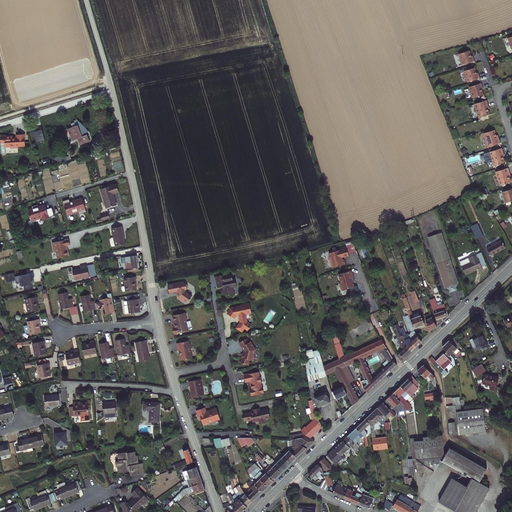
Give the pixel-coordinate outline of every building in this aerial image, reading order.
[(470,50),(459,53),(462,64),(475,60),(474,56),(472,57),(470,50)] [(475,67),(465,70),(468,81),(480,78),(479,74),(478,74),(475,67)] [(472,97),(483,94),(480,87),(482,86),(481,82),(468,86),(472,97)] [(489,106),(487,100),(475,104),(479,117),(490,114),(487,107),(489,106)] [(89,130),(79,119),(76,120),(77,124),(69,127),(72,138),(77,137),(80,143),(89,140),(87,133),(85,134),(84,132),(89,130)] [(42,128),(34,130),(37,142),(45,140),(42,128)] [(497,136),(494,129),(484,132),(488,146),(501,142),(498,136),(497,136)] [(1,135),(1,143),(6,142),(6,146),(11,146),(11,147),(19,147),(19,145),(25,145),(25,141),(26,141),(26,133),(18,133),(18,136),(11,137),(11,135),(7,135),(7,134),(1,135)] [(504,153),(502,147),(490,151),(494,164),(504,161),(502,154),(504,153)] [(66,159),(65,153),(56,156),(58,162),(66,159)] [(56,170),(51,171),(52,174),(51,176),(56,195),(56,194),(54,186),(55,182),(61,181),(60,177),(61,173),(65,172),(70,173),(70,174),(71,171),(75,172),(75,175),(78,176),(72,177),(78,178),(77,184),(80,183),(76,163),(70,164),(67,163),(62,164),(61,167),(65,168),(57,170),(56,170)] [(511,174),(509,167),(497,171),(501,185),(511,182),(509,174),(511,174)] [(116,182),(100,187),(106,206),(116,203),(113,192),(119,190),(116,182)] [(511,188),(502,191),(506,202),(511,200),(511,188)] [(83,208),(79,195),(63,199),(68,211),(83,208)] [(29,218),(51,211),(49,204),(43,205),(41,201),(26,206),(29,218)] [(15,243),(8,217),(5,217),(6,220),(0,220),(0,222),(5,245),(15,243)] [(115,244),(125,242),(123,234),(124,234),(122,224),(112,227),(113,236),(111,237),(110,238),(111,243),(113,244),(115,244)] [(476,235),(481,233),(476,224),(471,227),(476,235)] [(458,283),(442,232),(428,237),(445,288),(445,287),(449,289),(450,291),(456,289),(456,286),(458,283)] [(69,239),(51,242),(53,252),(56,252),(57,258),(70,256),(68,245),(70,245),(69,239)] [(491,256),(505,248),(501,241),(497,243),(496,240),(494,239),(490,242),(488,244),(490,247),(487,248),(491,256)] [(346,247),(328,252),(332,267),(344,263),(342,258),(349,256),(349,253),(356,251),(353,240),(345,242),(346,247)] [(460,262),(466,275),(487,265),(480,252),(460,262)] [(135,268),(133,254),(120,256),(121,262),(126,261),(128,269),(135,268)] [(72,268),(74,279),(89,276),(86,264),(79,265),(80,267),(72,268)] [(352,270),(338,274),(342,290),(354,286),(351,278),(354,277),(352,270)] [(34,272),(15,276),(17,282),(21,281),(22,285),(24,285),(25,289),(34,288),(32,277),(35,276),(34,272)] [(232,287),(236,286),(235,277),(232,277),(231,273),(225,274),(225,273),(215,275),(217,285),(222,284),(223,288),(222,288),(223,294),(227,294),(228,294),(229,294),(229,293),(233,292),(232,287)] [(124,277),(126,290),(137,288),(135,279),(137,279),(136,275),(124,277)] [(190,297),(192,294),(186,290),(186,288),(187,287),(188,286),(188,285),(188,284),(187,283),(186,282),(184,282),(184,281),(168,285),(170,293),(178,291),(179,297),(181,296),(179,298),(183,301),(184,301),(186,303),(189,299),(190,299),(191,298),(190,297)] [(59,294),(62,309),(74,306),(72,297),(68,298),(67,292),(59,294)] [(83,309),(95,307),(94,301),(93,298),(89,298),(88,292),(79,294),(83,309)] [(28,311),(38,309),(36,300),(38,300),(37,295),(25,298),(28,311)] [(95,307),(99,306),(99,308),(101,308),(103,313),(115,310),(112,301),(109,302),(108,295),(99,297),(100,299),(94,301),(95,307)] [(139,298),(127,300),(129,312),(140,311),(139,302),(140,302),(139,298)] [(437,319),(448,315),(446,310),(447,309),(445,303),(437,306),(435,298),(431,300),(437,319)] [(413,329),(424,325),(421,315),(412,318),(412,317),(413,317),(408,302),(404,304),(405,307),(413,329)] [(246,321),(245,313),(251,312),(250,305),(247,303),(245,304),(245,303),(241,304),(241,305),(235,306),(235,307),(232,305),(227,312),(234,317),(236,314),(239,316),(239,322),(236,327),(240,330),(243,327),(247,329),(250,324),(246,321)] [(416,346),(421,341),(416,333),(414,330),(413,329),(405,307),(401,308),(405,320),(407,319),(409,323),(408,324),(410,331),(409,336),(411,340),(416,346)] [(180,332),(187,330),(185,320),(186,320),(184,313),(171,316),(173,327),(172,327),(173,334),(180,333),(180,332)] [(431,328),(437,325),(432,315),(426,318),(431,328)] [(26,321),(29,333),(40,331),(38,322),(39,322),(38,318),(26,321)] [(411,351),(416,346),(411,340),(409,336),(407,331),(404,333),(402,326),(398,327),(402,336),(404,343),(411,351)] [(481,351),(488,347),(482,335),(473,339),(477,347),(479,347),(481,351)] [(396,357),(400,361),(411,351),(404,343),(402,336),(396,338),(401,351),(395,356),(396,357)] [(131,352),(129,343),(125,344),(124,338),(116,339),(119,354),(131,352)] [(250,359),(253,360),(256,349),(251,340),(249,342),(247,338),(240,341),(244,348),(245,350),(244,352),(243,352),(242,357),(241,362),(248,364),(250,359)] [(83,354),(96,351),(93,339),(89,340),(89,341),(80,344),(83,354)] [(140,361),(150,359),(146,343),(147,343),(146,339),(135,341),(140,361)] [(180,359),(192,357),(190,349),(191,348),(190,343),(189,343),(188,339),(176,342),(178,349),(180,349),(181,353),(179,354),(180,359)] [(453,349),(457,345),(450,339),(447,343),(453,349)] [(44,341),(33,343),(36,356),(46,354),(44,345),(45,345),(44,341)] [(115,355),(113,346),(109,347),(108,341),(99,343),(103,358),(106,357),(107,361),(112,360),(111,356),(115,355)] [(377,373),(381,379),(396,365),(391,359),(379,341),(354,353),(357,361),(365,378),(371,376),(364,358),(380,350),(387,359),(382,364),(384,367),(377,373)] [(453,349),(447,343),(445,341),(439,347),(449,358),(451,356),(452,357),(454,356),(450,352),(453,349)] [(324,368),(319,347),(303,350),(310,380),(326,377),(324,368)] [(66,364),(79,360),(77,349),(72,350),(73,351),(64,354),(66,364)] [(349,366),(357,361),(354,353),(339,357),(345,360),(349,366)] [(429,359),(440,372),(451,362),(443,353),(436,361),(432,356),(429,359)] [(329,386),(330,390),(336,401),(348,394),(355,405),(361,399),(351,382),(356,379),(349,366),(345,360),(339,357),(340,361),(324,368),(326,377),(329,386)] [(47,362),(35,365),(39,378),(49,375),(47,367),(48,366),(47,362)] [(436,382),(436,377),(423,363),(417,369),(425,377),(428,374),(433,380),(434,382),(436,382)] [(477,376),(487,370),(482,363),(472,369),(477,376)] [(263,386),(262,386),(261,381),(262,380),(261,376),(259,375),(258,371),(244,374),(246,381),(250,380),(252,388),(251,389),(251,393),(253,394),(264,392),(264,391),(263,386)] [(497,386),(496,386),(499,377),(485,373),(482,382),(490,384),(489,388),(496,390),(497,386)] [(366,380),(370,389),(379,381),(374,376),(372,378),(371,376),(365,378),(366,380)] [(413,392),(419,387),(409,377),(407,379),(406,378),(398,386),(403,391),(404,393),(407,390),(406,388),(408,386),(413,392)] [(193,398),(203,396),(202,389),(203,387),(202,384),(201,383),(200,379),(189,381),(191,388),(192,388),(192,392),(193,398)] [(398,395),(403,391),(398,386),(390,393),(398,401),(401,398),(398,395)] [(313,391),(318,406),(330,401),(326,391),(318,394),(316,390),(313,391)] [(398,407),(399,408),(402,405),(398,401),(390,393),(385,399),(393,408),(394,411),(398,407)] [(45,395),(46,407),(60,405),(59,394),(45,395)] [(159,417),(161,398),(145,396),(144,402),(150,403),(148,415),(159,417)] [(384,414),(386,416),(388,413),(393,418),(397,415),(392,409),(393,408),(385,399),(377,406),(384,414)] [(101,411),(113,410),(113,400),(100,401),(101,411)] [(74,415),(90,414),(89,402),(81,403),(81,401),(73,402),(73,405),(69,406),(70,414),(74,414),(74,415)] [(486,430),(483,406),(456,410),(455,405),(448,406),(449,418),(457,417),(460,434),(486,430)] [(2,406),(0,407),(0,418),(5,417),(5,416),(8,415),(6,407),(3,408),(2,406)] [(366,416),(374,425),(378,421),(381,424),(385,421),(384,414),(377,406),(366,416)] [(206,422),(218,419),(215,407),(204,410),(203,407),(195,409),(198,417),(199,416),(202,426),(207,424),(206,422)] [(266,419),(270,418),(268,408),(260,410),(259,408),(253,409),(253,411),(250,412),(250,413),(243,414),(244,420),(252,419),(252,421),(259,420),(260,424),(265,423),(264,422),(266,421),(266,419)] [(370,426),(374,425),(366,416),(363,419),(370,426)] [(305,429),(311,436),(321,427),(317,417),(305,429)] [(368,433),(371,432),(370,426),(363,419),(354,429),(362,437),(363,441),(366,440),(364,437),(368,433)] [(449,435),(458,434),(456,421),(447,422),(449,435)] [(63,434),(55,434),(55,445),(67,445),(67,442),(70,442),(70,431),(62,426),(63,434)] [(357,441),(354,438),(357,435),(359,437),(360,439),(360,442),(363,441),(362,437),(354,429),(345,436),(353,445),(357,441)] [(40,433),(28,436),(31,447),(42,444),(40,433)] [(306,446),(312,440),(301,433),(288,435),(290,436),(306,446)] [(411,437),(414,460),(418,459),(437,470),(443,459),(473,476),(468,486),(452,477),(439,499),(461,511),(475,511),(491,486),(482,481),(489,468),(451,446),(446,455),(443,433),(411,437)] [(31,447),(28,436),(15,439),(18,450),(25,448),(31,447)] [(291,454),(294,457),(306,446),(290,436),(288,438),(290,446),(291,454)] [(345,459),(342,456),(352,447),(354,448),(355,447),(353,445),(345,436),(332,449),(343,461),(345,459)] [(219,447),(227,446),(225,437),(217,437),(219,447)] [(239,448),(244,444),(239,437),(233,437),(239,448)] [(244,444),(246,447),(253,442),(247,437),(239,437),(244,444)] [(375,451),(388,449),(387,437),(376,438),(373,439),(375,451)] [(6,442),(0,443),(0,454),(9,453),(6,442)] [(235,465),(242,463),(234,444),(226,447),(232,463),(234,462),(235,465)] [(289,462),(294,457),(291,454),(290,446),(281,454),(289,462)] [(184,458),(172,463),(173,467),(191,460),(187,447),(180,449),(184,458)] [(131,474),(143,473),(142,463),(139,463),(138,455),(136,455),(136,451),(128,452),(127,451),(118,452),(119,459),(117,459),(117,461),(116,461),(117,467),(118,466),(119,472),(127,471),(127,469),(130,469),(131,474)] [(252,456),(256,461),(262,457),(260,455),(259,456),(256,452),(252,456)] [(273,463),(280,470),(289,462),(281,454),(273,463)] [(329,469),(330,468),(322,459),(317,464),(324,472),(326,470),(328,472),(330,470),(329,469)] [(263,472),(270,480),(280,470),(273,463),(263,472)] [(326,485),(324,475),(323,472),(316,465),(306,474),(310,479),(314,476),(319,481),(321,480),(322,483),(319,488),(328,492),(326,485)] [(197,473),(195,466),(185,470),(187,476),(189,476),(197,473)] [(265,486),(270,480),(263,472),(261,474),(253,466),(250,469),(265,486)] [(259,491),(265,486),(250,469),(247,473),(254,480),(251,483),(259,491)] [(200,480),(197,473),(189,476),(191,481),(189,482),(190,483),(199,480),(200,480)] [(326,485),(332,484),(329,473),(324,475),(326,485)] [(412,476),(409,476),(408,474),(404,475),(405,482),(409,481),(409,484),(413,483),(412,476)] [(259,491),(251,483),(247,478),(243,482),(248,488),(244,491),(245,494),(244,495),(249,500),(259,491)] [(202,487),(199,480),(190,483),(189,484),(190,485),(191,485),(193,491),(202,487)] [(56,488),(52,490),(53,491),(56,498),(56,499),(60,497),(60,498),(68,495),(64,485),(63,481),(55,485),(54,485),(56,488)] [(73,482),(64,485),(68,495),(76,492),(76,491),(80,489),(76,481),(73,483),(73,482)] [(343,491),(342,487),(341,482),(338,481),(332,494),(343,498),(345,492),(343,491)] [(249,500),(244,495),(235,485),(232,488),(239,496),(236,498),(244,506),(249,500)] [(149,499),(137,487),(131,492),(134,496),(136,497),(134,499),(128,504),(127,502),(126,503),(125,499),(120,501),(124,511),(127,511),(132,508),(134,511),(143,503),(144,504),(149,499)] [(353,496),(351,496),(353,492),(342,487),(343,491),(345,492),(343,498),(350,502),(353,496)] [(373,497),(373,496),(367,493),(361,489),(360,491),(363,493),(358,505),(368,509),(369,508),(370,509),(373,501),(374,501),(375,497),(373,497)] [(37,495),(41,505),(50,502),(49,501),(56,498),(53,491),(46,493),(46,492),(37,495)] [(350,502),(358,505),(363,493),(360,491),(360,492),(358,491),(355,497),(353,496),(350,502)] [(237,511),(244,506),(236,498),(233,495),(229,497),(228,493),(225,494),(228,500),(231,503),(228,506),(232,510),(234,511),(237,511)] [(41,505),(37,495),(29,499),(28,496),(25,497),(29,509),(32,507),(33,509),(41,505)] [(416,511),(420,505),(406,497),(405,499),(400,496),(394,507),(402,511),(416,511)] [(4,509),(5,511),(18,511),(15,501),(11,503),(12,505),(4,509)]
